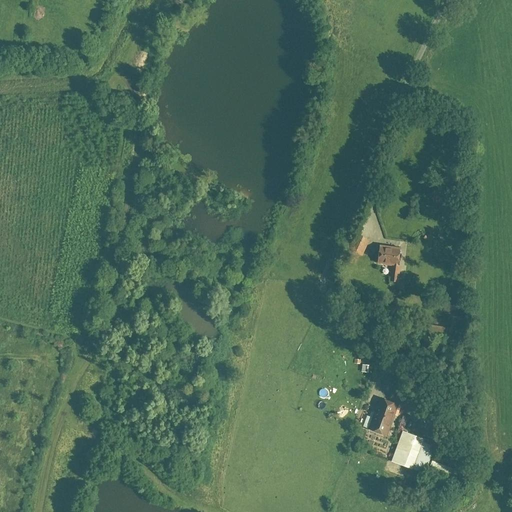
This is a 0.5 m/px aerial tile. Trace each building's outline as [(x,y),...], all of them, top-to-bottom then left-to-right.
[(379,245),(379,266),(400,266),(401,245),(379,245)] [(401,370),(391,380),(408,396),(417,387),(401,370)] [(363,413),(357,426),(385,437),(397,406),(378,398),(371,416),(363,413)] [(422,398),(412,409),(426,422),(436,412),(422,398)] [(404,431),(392,463),(397,464),(426,475),(438,443),(404,431)]
